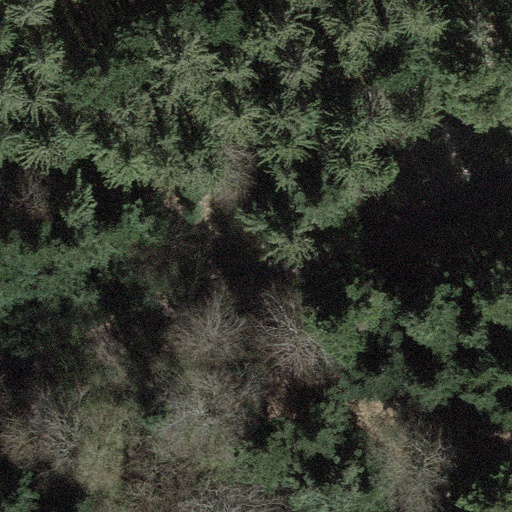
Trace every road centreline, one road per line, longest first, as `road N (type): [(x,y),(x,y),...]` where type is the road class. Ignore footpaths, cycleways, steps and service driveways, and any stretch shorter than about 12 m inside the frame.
road 1 (track): [(511,175),(0,385)]
road 2 (track): [(25,375),(63,511)]
